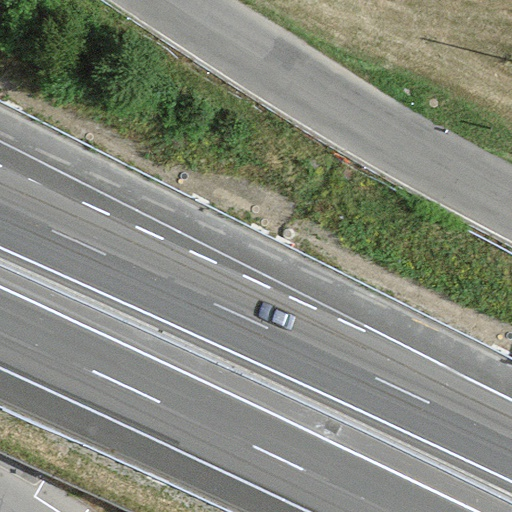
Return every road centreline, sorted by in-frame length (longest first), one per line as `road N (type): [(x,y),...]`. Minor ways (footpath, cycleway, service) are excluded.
road 1 (motorway): [(511,432),(0,200)]
road 2 (motorway): [(0,334),(385,511)]
road 3 (tertiary): [(166,0),(415,167),(511,216)]
